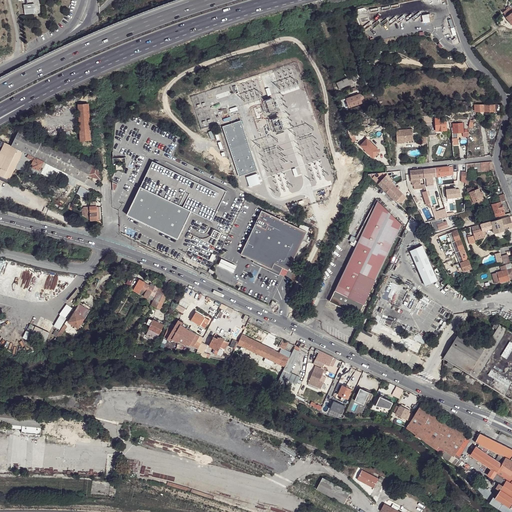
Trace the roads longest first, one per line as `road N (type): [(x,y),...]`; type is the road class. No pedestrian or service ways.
road 1 (secondary): [(282,321),(511,429)]
road 2 (motorway): [(217,0),(120,33),(0,90)]
road 3 (motorway): [(92,66),(279,0)]
road 4 (secondary): [(108,245),(282,321)]
road 5 (unknown): [(511,212),(436,234),(447,271)]
